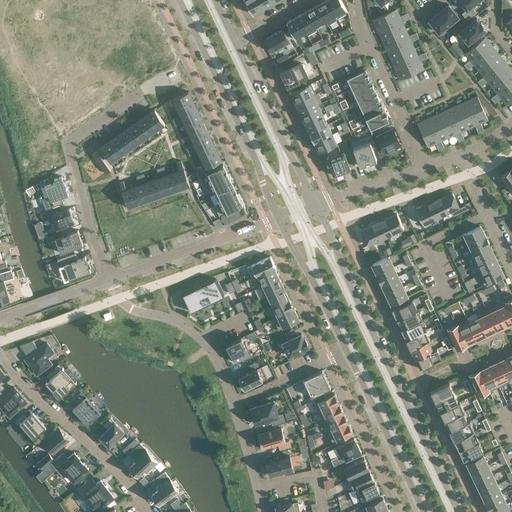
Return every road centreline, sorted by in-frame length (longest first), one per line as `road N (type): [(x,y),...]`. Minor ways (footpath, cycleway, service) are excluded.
road 1 (tertiary): [(454,511),(336,265),(315,203)]
road 2 (tertiary): [(181,0),(278,218)]
road 3 (residential): [(142,92),(69,149),(109,278)]
road 4 (residential): [(0,353),(148,511)]
road 5 (residential): [(109,278),(134,309),(198,333),(235,404)]
road 6 (tertiary): [(348,347),(426,511)]
road 7 (tertiary): [(315,203),(231,42)]
road 8 (residential): [(424,168),(358,0)]
road 9 (residential): [(278,218),(109,278)]
road 10 (tertiary): [(278,218),(348,347)]
